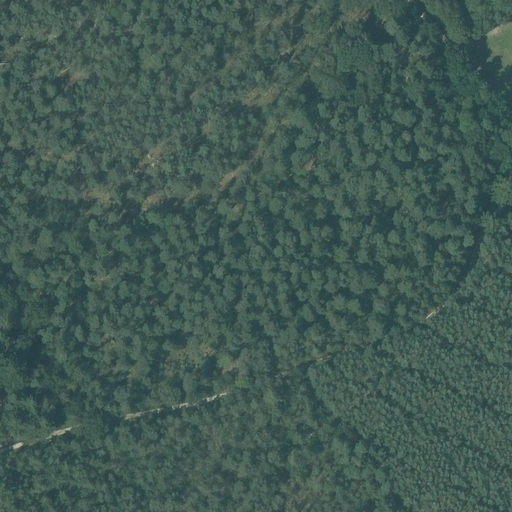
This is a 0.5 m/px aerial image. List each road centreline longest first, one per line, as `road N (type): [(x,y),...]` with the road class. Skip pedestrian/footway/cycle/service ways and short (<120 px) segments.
road 1 (track): [(511,161),(442,291),(416,316),(231,393),(46,437)]
road 2 (track): [(396,0),(511,122)]
